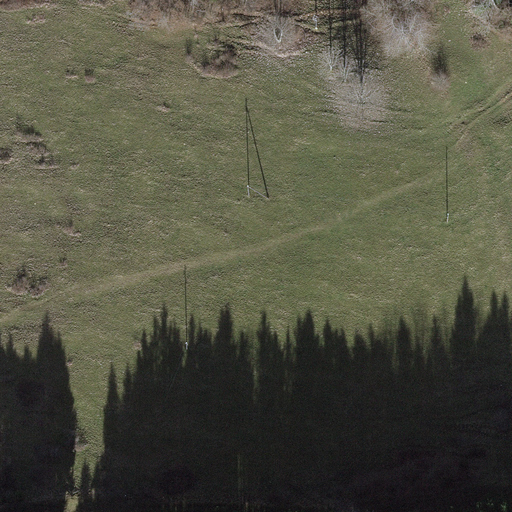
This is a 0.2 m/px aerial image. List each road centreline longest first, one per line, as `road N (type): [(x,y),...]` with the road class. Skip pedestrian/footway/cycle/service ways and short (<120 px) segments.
road 1 (track): [(310,511),(114,504)]
road 2 (track): [(511,498),(346,511)]
